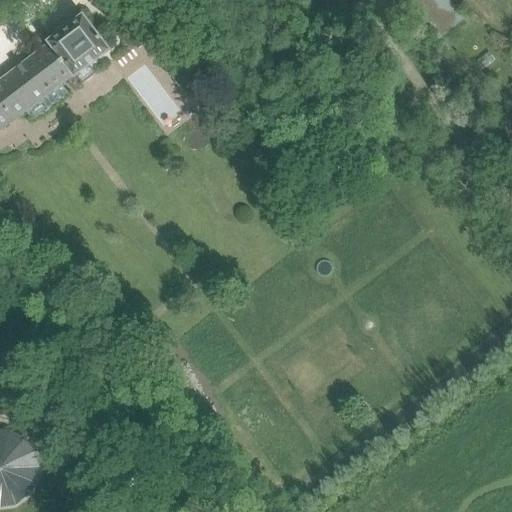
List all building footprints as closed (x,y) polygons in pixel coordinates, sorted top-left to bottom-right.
[(398,0),(409,14),(413,11),(437,41),(462,22),(445,0),(398,0)] [(0,134),(111,51),(84,15),(49,42),(50,43),(0,81),(0,134)] [(414,137),(409,131),(405,134),(387,109),(369,122),(391,151),(409,139),(410,140),(414,137)] [(143,351),(215,447),(215,448),(231,436),(159,339),(143,351)] [(27,497),(36,484),(39,467),(35,452),(25,439),(10,432),(0,430),(0,507),(14,505),(27,497)]
